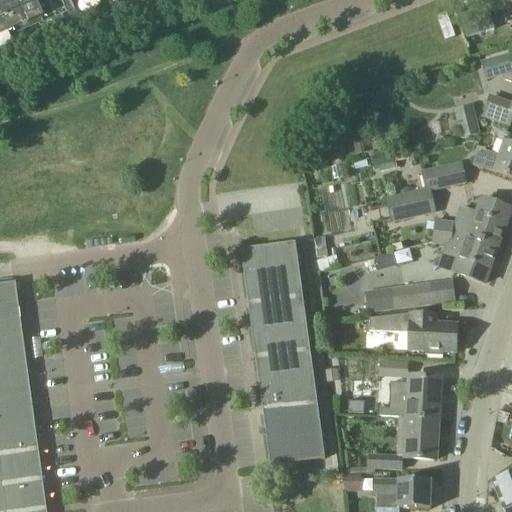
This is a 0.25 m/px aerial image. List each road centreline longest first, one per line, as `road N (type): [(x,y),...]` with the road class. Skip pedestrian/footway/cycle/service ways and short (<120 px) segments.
road 1 (residential): [(138,511),(226,500),(193,243),(192,177),(209,130),(263,40),(365,0)]
road 2 (tertiary): [(462,511),(471,424),(511,298)]
